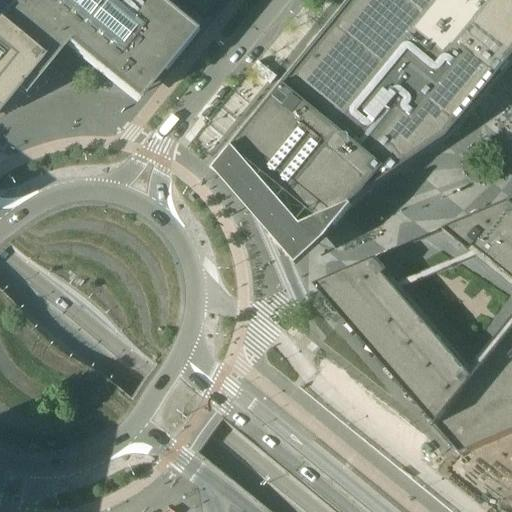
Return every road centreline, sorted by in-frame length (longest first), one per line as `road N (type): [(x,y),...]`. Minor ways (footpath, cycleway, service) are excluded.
road 1 (secondary): [(318,511),(0,251)]
road 2 (secondary): [(0,278),(285,511)]
road 3 (secondary): [(351,511),(197,385),(182,351)]
road 4 (unclassified): [(161,144),(277,0)]
road 5 (tertiary): [(182,351),(194,282),(164,220)]
